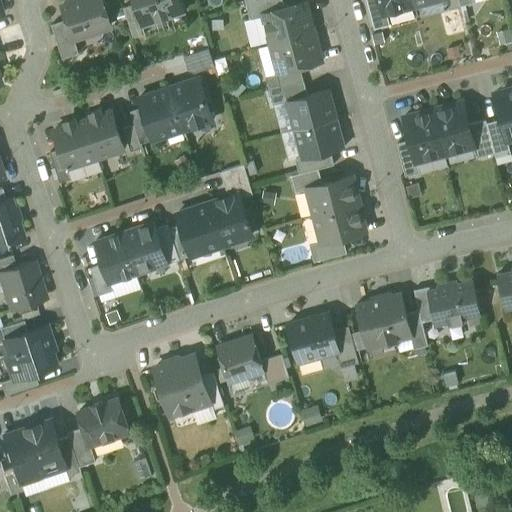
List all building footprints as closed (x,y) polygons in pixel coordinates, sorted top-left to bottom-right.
[(66,19),(72,38),(74,37),(110,25),(102,0),(78,0),(62,6),(66,19)] [(133,0),(134,3),(141,24),(142,24),(184,10),(181,0),(133,0)] [(263,13),(284,8),(282,0),(265,0),(246,5),(250,18),(263,14),(263,13)] [(389,24),(386,13),(383,14),(379,0),(366,0),(374,28),(389,24)] [(379,0),(383,14),(386,13),(414,5),(412,0),(379,0)] [(263,14),(271,44),(314,33),(306,2),(284,8),(263,13),(263,14)] [(123,7),(133,37),(145,33),(142,24),(141,24),(134,3),(123,7)] [(51,24),(62,58),(79,53),(74,37),(72,38),(66,19),(51,24)] [(271,44),(279,73),(300,67),(321,62),(314,33),(271,44)] [(194,73),(214,66),(208,47),(183,55),(188,70),(194,73)] [(265,77),(269,90),(303,81),(300,67),(279,73),(265,77)] [(212,120),(199,78),(170,87),(184,129),(212,120)] [(273,105),(287,101),(307,95),(303,81),(269,90),(273,105)] [(142,107),(152,139),(184,129),(170,87),(139,98),(142,107)] [(511,138),(511,88),(494,93),(501,119),(506,140),(507,140),(511,138)] [(329,90),(307,95),(287,101),(295,129),(336,118),(329,90)] [(462,101),(433,109),(445,154),(473,147),(474,146),(469,125),(462,101)] [(130,110),(134,125),(141,143),(152,139),(142,107),(130,110)] [(417,161),(445,154),(433,109),(404,117),(410,140),(416,162),(417,161)] [(85,119),(97,157),(123,149),(110,111),(101,113),(100,110),(90,113),(91,117),(85,119)] [(302,157),(302,159),(330,151),(344,148),(336,118),(295,129),(302,157)] [(61,148),(67,167),(97,157),(85,119),(76,122),(75,119),(65,122),(66,125),(55,129),(61,148)] [(486,122),(494,153),(495,157),(511,153),(507,140),(506,140),(501,119),(486,122)] [(473,147),(476,158),(494,153),(486,122),(486,120),(469,125),(474,146),(473,147)] [(142,147),(141,143),(134,125),(123,128),(131,151),(142,147)] [(397,143),(405,176),(420,173),(417,161),(416,162),(410,140),(397,143)] [(50,152),(60,182),(71,178),(67,167),(61,148),(50,152)] [(295,159),(299,173),(318,168),(334,164),(330,151),(302,159),(302,157),(295,159)] [(239,193),(241,198),(253,194),(244,164),(220,172),(227,192),(236,188),(238,193),(239,193)] [(307,188),(322,184),(318,168),(299,173),(291,175),(296,192),(307,189),(307,188)] [(314,215),(359,204),(351,177),(322,184),(307,188),(307,189),(314,215)] [(238,193),(209,203),(222,245),(252,235),(248,222),(249,221),(248,219),(247,219),(244,210),(245,210),(241,198),(239,193),(238,193)] [(0,200),(0,244),(23,237),(10,198),(5,199),(0,200)] [(191,255),(222,245),(209,203),(177,213),(181,225),(191,255)] [(321,241),(321,242),(343,237),(366,231),(359,204),(314,215),(321,241)] [(122,231),(136,273),(168,263),(157,229),(154,221),(122,231)] [(179,259),(169,228),(168,225),(157,229),(168,263),(179,259)] [(181,225),(169,228),(179,259),(191,255),(181,225)] [(136,273),(122,231),(95,240),(103,263),(109,282),(111,281),(136,273)] [(309,244),(314,261),(347,253),(343,237),(321,242),(321,241),(309,244)] [(0,257),(0,270),(16,265),(12,254),(0,257)] [(0,270),(13,308),(43,298),(31,260),(16,265),(0,270)] [(99,294),(113,289),(111,281),(109,282),(103,263),(90,267),(99,294)] [(511,270),(497,274),(505,309),(511,307),(511,270)] [(447,322),(448,325),(467,320),(466,317),(481,314),(473,279),(457,282),(456,280),(437,284),(438,287),(427,289),(434,319),(435,324),(447,322)] [(414,292),(419,310),(422,321),(434,319),(427,289),(414,292)] [(381,343),(382,348),(398,344),(396,339),(410,335),(412,335),(407,313),(401,292),(356,304),(367,347),(381,343)] [(428,345),(422,321),(419,310),(407,313),(412,335),(410,335),(414,348),(428,345)] [(287,324),(298,361),(320,354),(336,350),(339,349),(333,330),(329,312),(287,324)] [(0,326),(0,329),(3,339),(7,338),(7,337),(27,331),(23,319),(0,326)] [(12,377),(13,378),(33,371),(56,364),(50,349),(53,348),(45,325),(27,331),(7,337),(7,338),(11,352),(5,354),(12,377)] [(339,363),(341,367),(354,363),(359,362),(348,325),(333,330),(339,349),(336,350),(339,363)] [(217,346),(228,381),(248,375),(248,374),(252,374),(257,373),(260,370),(260,371),(261,370),(264,369),(261,360),(253,335),(217,346)] [(396,339),(398,344),(400,352),(414,348),(410,335),(396,339)] [(336,350),(320,354),(323,367),(339,363),(336,350)] [(264,369),(268,383),(289,376),(282,353),(261,360),(264,369)] [(165,399),(171,414),(193,407),(209,401),(210,401),(202,375),(194,354),(179,359),(179,357),(163,362),(164,364),(155,367),(160,383),(158,383),(156,388),(158,397),(164,399),(165,399)] [(320,354),(298,361),(302,375),(324,369),(323,367),(320,354)] [(354,363),(341,367),(345,381),(358,377),(354,363)] [(248,375),(228,381),(233,395),(268,383),(264,369),(261,370),(260,371),(260,370),(257,373),(252,374),(248,374),(248,375)] [(0,380),(0,381),(4,394),(37,383),(33,371),(13,378),(12,377),(0,380)] [(209,401),(212,409),(214,408),(224,405),(213,372),(202,375),(210,401),(209,401)] [(83,427),(89,444),(90,444),(129,431),(118,398),(105,403),(104,401),(91,405),(92,407),(78,412),(83,427)] [(212,409),(209,401),(193,407),(198,423),(217,417),(214,408),(212,409)] [(318,404),(299,409),(305,426),(323,421),(318,404)] [(14,466),(19,482),(20,481),(47,472),(45,469),(63,463),(65,466),(66,466),(67,466),(58,439),(51,418),(3,434),(14,466)] [(250,425),(233,431),(238,448),(251,444),(250,439),(255,438),(250,425)] [(68,432),(69,435),(79,466),(96,460),(90,444),(89,444),(83,427),(68,432)] [(81,470),(79,466),(69,435),(58,439),(67,466),(66,466),(68,474),(81,470)] [(45,469),(47,472),(65,466),(63,463),(45,469)] [(14,466),(2,470),(7,486),(9,493),(22,489),(20,481),(19,482),(14,466)] [(486,483),(473,485),(476,507),(489,505),(486,483)]
